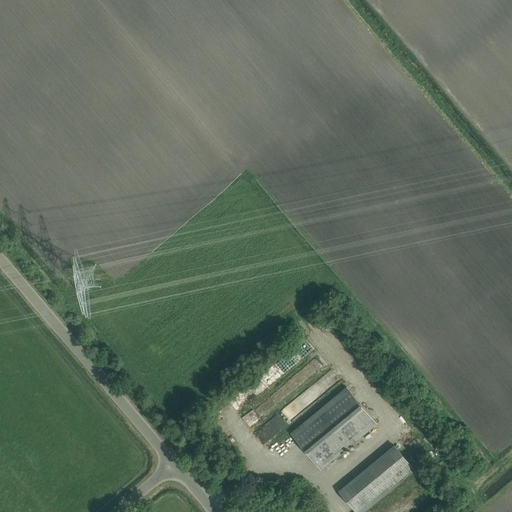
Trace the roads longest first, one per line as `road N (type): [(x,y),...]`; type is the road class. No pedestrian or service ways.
road 1 (tertiary): [(172,461),(0,260)]
road 2 (track): [(401,415),(469,487),(511,451)]
